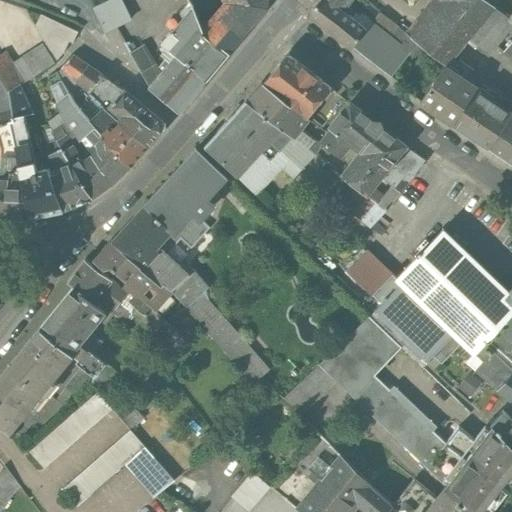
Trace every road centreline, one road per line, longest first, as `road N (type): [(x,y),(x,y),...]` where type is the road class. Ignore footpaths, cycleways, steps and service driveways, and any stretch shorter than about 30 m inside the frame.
road 1 (residential): [(291,13),(66,253)]
road 2 (residential): [(291,13),(314,45),(511,185)]
